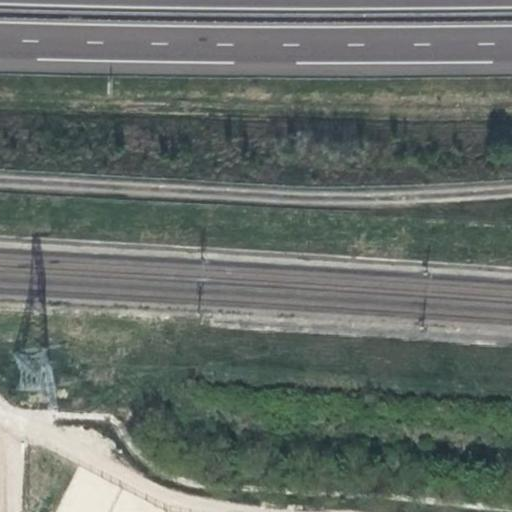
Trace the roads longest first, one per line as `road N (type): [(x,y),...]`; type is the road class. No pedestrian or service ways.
road 1 (motorway): [(0,42),(511,44)]
road 2 (track): [(30,438),(174,508),(208,511)]
